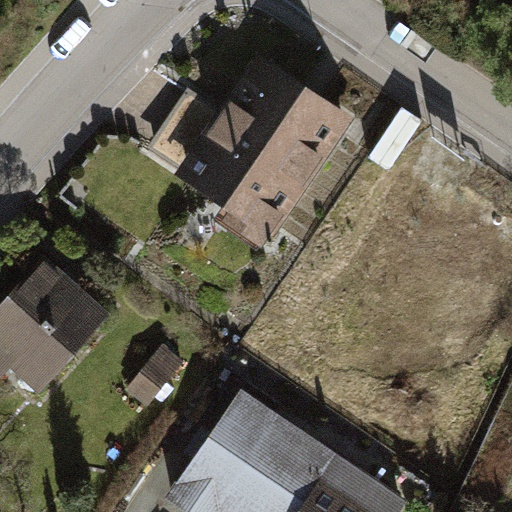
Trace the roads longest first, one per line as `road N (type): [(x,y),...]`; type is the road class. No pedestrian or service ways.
road 1 (residential): [(0,166),(151,0)]
road 2 (residential): [(332,0),(511,125)]
